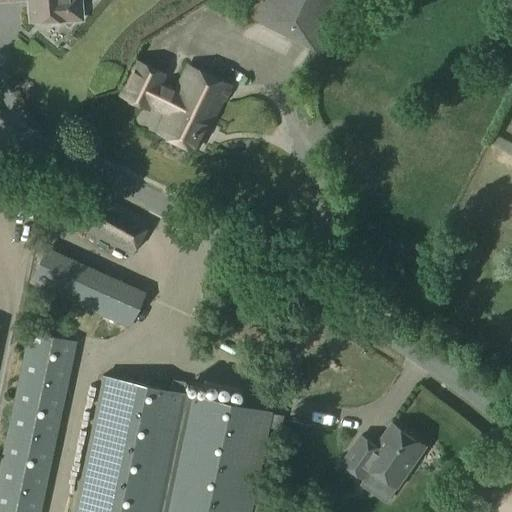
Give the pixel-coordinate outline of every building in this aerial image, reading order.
[(25,0),(28,2),(29,3),(26,7),(26,15),(30,18),(30,20),(59,18),(62,21),(72,20),(75,17),(80,16),(78,0),(25,0)] [(256,0),(250,14),(269,24),(296,37),(326,53),(352,0),(256,0)] [(136,61),(119,96),(146,109),(148,105),(166,113),(157,133),(193,151),(206,125),(208,126),(221,99),(223,100),(230,86),(187,65),(175,91),(159,83),(163,74),(136,61)] [(490,123),(485,134),(507,142),(511,131),(490,123)] [(98,193),(79,228),(130,256),(149,222),(98,193)] [(42,254),(29,283),(127,327),(141,298),(42,254)] [(27,332),(0,460),(0,511),(37,511),(74,342),(27,332)] [(101,376),(72,511),(248,511),(250,502),(266,427),(269,413),(270,412),(197,396),(173,391),(101,376)] [(362,433),(342,461),(363,476),(370,466),(397,485),(426,444),(393,421),(382,436),(387,439),(381,447),(362,433)]
